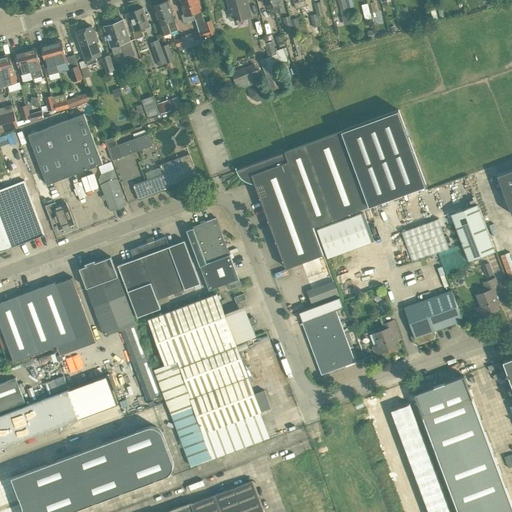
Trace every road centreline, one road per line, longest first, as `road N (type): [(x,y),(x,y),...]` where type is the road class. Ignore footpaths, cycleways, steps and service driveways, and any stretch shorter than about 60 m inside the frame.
road 1 (unclassified): [(382,377),(319,396),(304,387),(239,219),(218,198),(0,274)]
road 2 (unclassified): [(382,377),(390,398),(377,403),(416,511)]
road 3 (unclassified): [(511,329),(382,377)]
